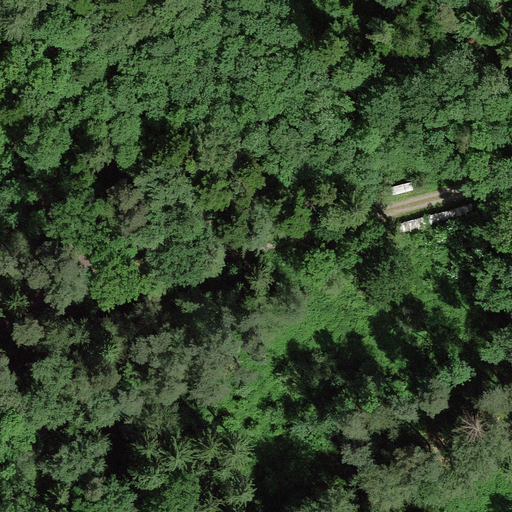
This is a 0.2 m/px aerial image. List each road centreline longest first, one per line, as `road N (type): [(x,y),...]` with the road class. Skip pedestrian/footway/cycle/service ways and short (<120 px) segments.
road 1 (track): [(0,346),(93,291),(511,180)]
road 2 (track): [(0,115),(93,291)]
